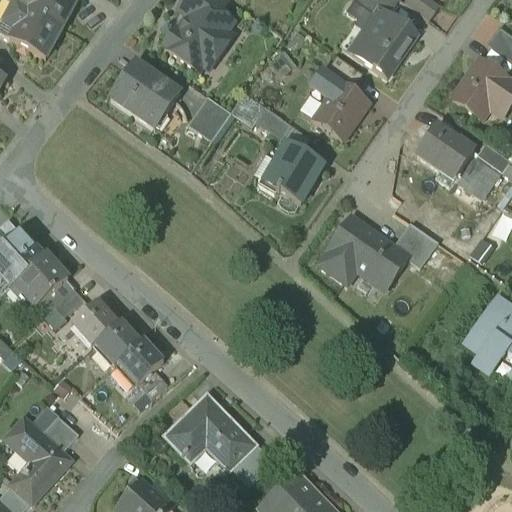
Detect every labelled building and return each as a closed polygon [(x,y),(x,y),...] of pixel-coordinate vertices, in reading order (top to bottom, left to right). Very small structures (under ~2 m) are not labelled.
[(79,2),(75,0),(19,0),(15,8),(31,17),(62,33),(78,2),(79,2)] [(218,0),(189,0),(182,10),(187,14),(183,19),(189,23),(177,39),(174,37),(164,51),(166,52),(165,54),(198,77),(212,58),(218,63),(232,43),(226,38),(233,28),(220,19),(228,7),(218,0)] [(399,5),(391,0),(358,0),(353,7),(377,24),(378,25),(383,17),(388,21),(399,5)] [(439,12),(422,0),(410,0),(404,9),(429,26),(439,12)] [(31,17),(15,8),(5,28),(21,37),(31,17)] [(62,33),(31,17),(21,37),(15,48),(10,45),(10,46),(45,65),(46,64),(45,64),(62,33)] [(383,17),(378,25),(377,24),(352,59),(387,84),(417,41),(388,21),(383,17)] [(511,42),(499,33),(487,50),(511,67),(511,42)] [(284,59),(272,68),(281,81),(294,71),(284,59)] [(362,81),(337,63),(324,80),(338,90),(338,89),(351,97),(362,81)] [(511,88),(510,87),(480,66),(453,106),(474,121),(483,108),(503,122),(511,109),(511,88)] [(179,100),(135,69),(110,104),(155,135),(179,100)] [(322,112),(314,106),(310,106),(303,116),(304,120),(312,126),(342,147),(369,110),(351,97),(338,89),(338,90),(322,112)] [(230,119),(208,104),(188,132),(211,147),(230,119)] [(290,131),(263,113),(254,129),(282,145),(290,131)] [(457,147),(435,132),(415,161),(439,178),(443,172),(456,181),(457,182),(474,157),(458,146),(457,147)] [(323,172),(285,150),(276,166),(278,167),(265,188),(278,196),(276,199),(279,200),(279,199),(300,211),(323,172)] [(510,167),(485,150),(477,162),(502,179),(510,167)] [(474,165),(461,183),(486,201),(499,183),(474,165)] [(456,181),(443,172),(439,178),(435,183),(448,192),(456,181)] [(393,254),(350,224),(328,256),(330,257),(320,271),(346,289),(356,276),(385,296),(407,265),(408,264),(393,254)] [(438,249),(410,230),(393,254),(408,264),(407,265),(420,275),(438,249)] [(20,238),(0,255),(0,274),(6,281),(3,283),(11,292),(14,290),(43,264),(20,238)] [(43,264),(14,290),(36,314),(47,304),(66,287),(68,285),(46,261),(43,264)] [(66,287),(47,304),(54,312),(73,295),(66,287)] [(73,295),(54,312),(64,323),(83,305),(73,295)] [(511,314),(497,304),(464,351),(480,362),(477,365),(493,376),(506,358),(511,361),(511,377),(509,382),(511,384),(511,314)] [(98,307),(72,331),(73,332),(75,330),(93,350),(91,352),(92,353),(94,351),(118,329),(98,307)] [(118,329),(94,351),(95,352),(98,350),(115,369),(113,371),(114,372),(117,370),(140,348),(121,327),(118,329)] [(12,356),(0,344),(0,361),(4,365),(12,356)] [(140,348),(117,370),(118,371),(120,369),(138,388),(136,390),(137,392),(163,368),(143,346),(140,348)] [(159,380),(143,394),(152,404),(167,390),(159,380)] [(207,402),(165,443),(183,461),(180,464),(181,466),(185,463),(190,468),(206,453),(229,477),(232,474),(253,454),(255,452),(207,402)] [(79,441),(58,422),(49,433),(69,451),(79,441)] [(40,468),(28,482),(23,477),(10,491),(11,492),(31,509),(32,510),(72,467),(24,424),(5,445),(29,468),(34,463),(40,468)] [(253,454),(232,474),(250,492),(271,473),(253,454)] [(325,511),(295,481),(262,511),(325,511)] [(167,511),(140,487),(117,511),(167,511)] [(28,511),(31,509),(11,492),(2,502),(13,511),(28,511)]
